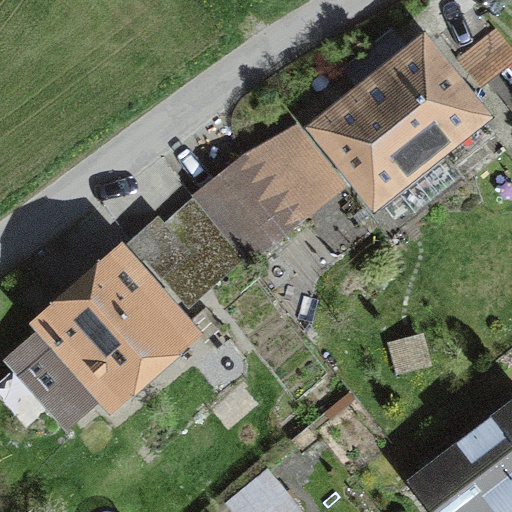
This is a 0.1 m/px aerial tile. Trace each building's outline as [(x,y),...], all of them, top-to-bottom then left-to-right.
[(320,129),(375,197),(438,146),(452,164),(491,133),(423,47),(320,129)] [(195,196),(247,261),(296,222),(284,206),(325,174),(290,130),(245,157),(195,196)] [(136,249),(184,303),(239,254),(193,197),(136,249)] [(16,356),(71,419),(108,387),(112,391),(179,332),(119,263),(16,356)] [(511,511),(511,400),(407,481),(430,511),(511,511)] [(300,511),(302,511),(267,469),(225,502),(233,511),(300,511)]
